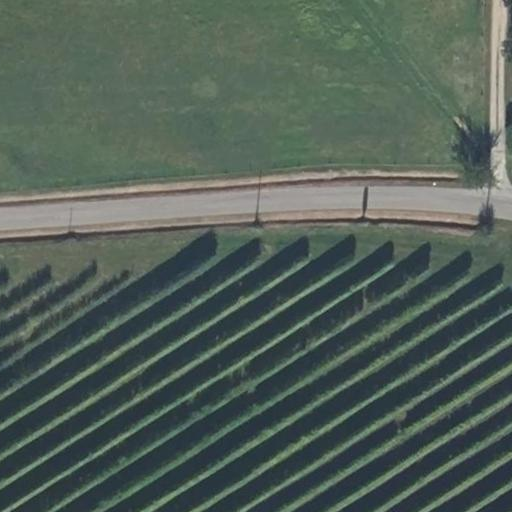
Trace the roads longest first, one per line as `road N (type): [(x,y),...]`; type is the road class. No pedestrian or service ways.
road 1 (unclassified): [(0,220),(376,197),(511,209)]
road 2 (track): [(497,207),(500,0)]
